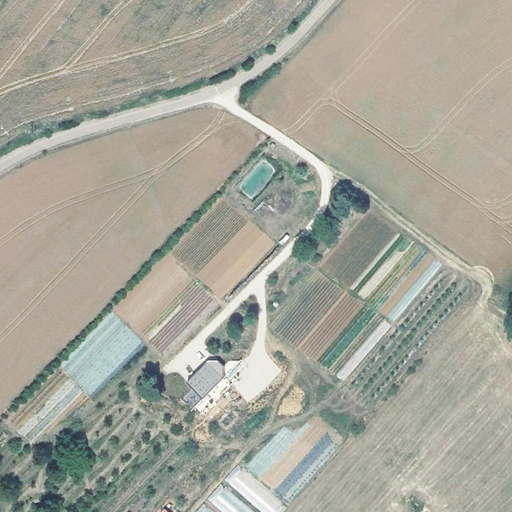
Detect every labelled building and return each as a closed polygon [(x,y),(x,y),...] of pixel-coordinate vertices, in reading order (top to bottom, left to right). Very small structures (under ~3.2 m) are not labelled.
[(269,248),(274,242),(261,232),(256,237),(269,248)] [(380,282),(366,299),(390,318),(395,312),(396,313),(406,301),(404,299),(407,296),(396,287),(393,291),(380,282)] [(211,357),(186,382),(193,388),(183,398),(193,408),(236,364),(231,359),(222,368),(211,357)] [(205,395),(196,406),(200,410),(209,399),(205,395)] [(253,511),(221,483),(208,499),(222,511),(253,511)]
